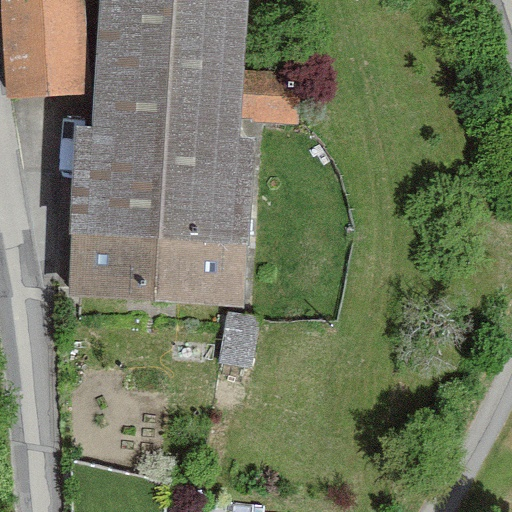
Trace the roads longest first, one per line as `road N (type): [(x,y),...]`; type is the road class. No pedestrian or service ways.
road 1 (residential): [(436,511),(511,384),(508,0)]
road 2 (tertiary): [(43,511),(0,214)]
